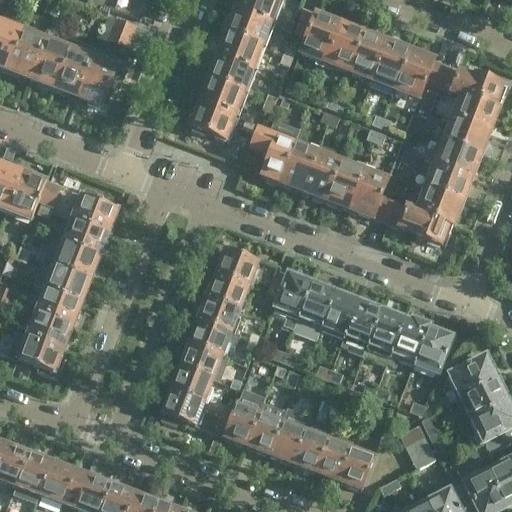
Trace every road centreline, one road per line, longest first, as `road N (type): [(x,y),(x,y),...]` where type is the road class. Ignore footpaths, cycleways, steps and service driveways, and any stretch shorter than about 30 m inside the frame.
road 1 (residential): [(469,302),(206,203)]
road 2 (residential): [(116,440),(206,203)]
road 3 (residential): [(75,418),(160,186)]
road 4 (residential): [(116,440),(296,511)]
road 5 (residential): [(120,171),(189,0)]
road 6 (residential): [(120,171),(0,123)]
road 7 (residential): [(511,46),(393,0)]
